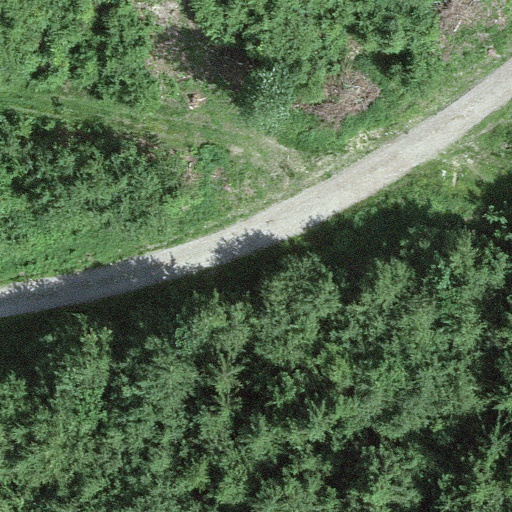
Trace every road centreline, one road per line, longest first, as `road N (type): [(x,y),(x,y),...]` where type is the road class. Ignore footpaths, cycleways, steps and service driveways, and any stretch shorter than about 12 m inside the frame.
road 1 (track): [(0,309),(209,256),(383,168),(511,72)]
road 2 (track): [(0,93),(383,168)]
